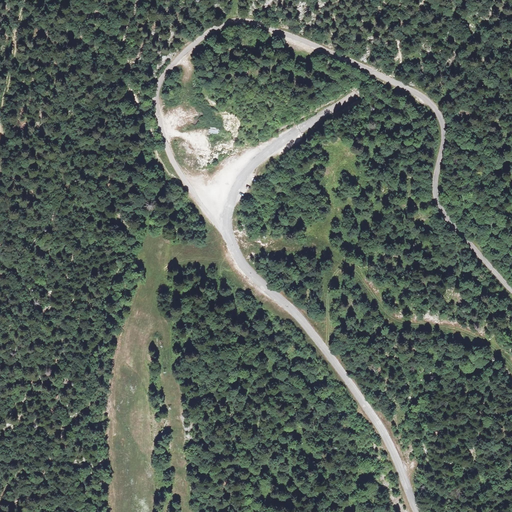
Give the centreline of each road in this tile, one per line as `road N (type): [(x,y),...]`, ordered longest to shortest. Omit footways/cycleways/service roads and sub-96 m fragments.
road 1 (unclassified): [(229,205),(207,203),(189,187),(161,132),(155,90),(167,62),(213,26),(254,21),(429,101),(441,121),(434,192),(441,210),(511,290)]
road 2 (unclassified): [(417,511),(378,424),(344,374),(233,249),(229,205)]
road 3 (unclassified): [(229,205),(253,161),(494,0)]
road 4 (track): [(137,0),(127,31),(130,92),(158,158),(189,187)]
road 5 (track): [(26,0),(0,76),(0,146)]
